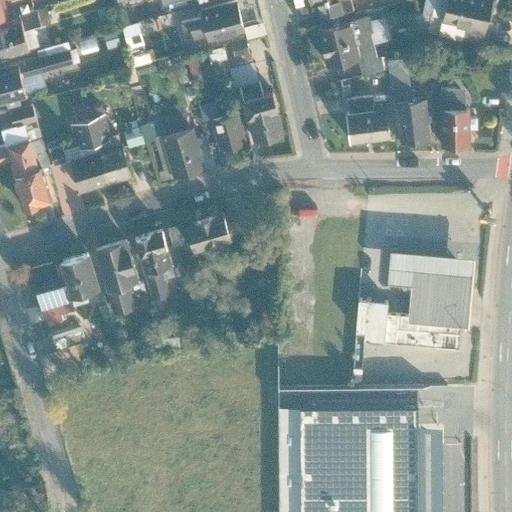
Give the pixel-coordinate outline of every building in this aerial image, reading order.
[(61,0),(65,17),(103,8),(100,0),(61,0)] [(246,32),(238,0),(202,9),(204,16),(189,20),(195,39),(208,36),(210,41),(246,32)] [(306,0),(308,6),(315,4),(318,18),(352,10),(349,0),(306,0)] [(490,0),(446,0),(442,22),(463,27),(483,31),(490,0)] [(20,20),(0,26),(0,59),(30,50),(23,29),(42,25),(37,8),(19,14),(20,20)] [(367,16),(314,29),(324,70),(358,60),(352,36),(371,32),(367,16)] [(133,61),(152,59),(148,19),(128,21),(133,61)] [(481,43),(483,31),(463,27),(460,39),(481,43)] [(70,49),(0,67),(0,104),(28,97),(22,79),(74,64),(70,49)] [(261,81),(241,86),(258,142),(287,134),(276,92),(265,95),(261,81)] [(454,89),(439,89),(438,147),(468,147),(468,130),(476,130),(476,117),(468,117),(468,108),(454,108),(454,89)] [(249,144),(240,111),(237,112),(232,96),(215,100),(220,116),(212,118),(221,151),(249,144)] [(371,110),(370,102),(370,97),(346,100),(347,113),(371,110)] [(428,140),(423,99),(393,102),(398,143),(428,140)] [(344,113),(347,143),(389,138),(385,101),(370,102),(371,110),(347,113),(344,113)] [(105,113),(88,118),(95,146),(113,140),(105,113)] [(206,170),(194,128),(191,129),(187,114),(162,121),(166,136),(163,137),(175,179),(206,170)] [(95,146),(88,118),(70,123),(78,151),(95,146)] [(39,169),(30,138),(0,146),(0,163),(9,161),(23,209),(52,200),(43,168),(39,169)] [(67,161),(61,138),(48,141),(54,165),(67,161)] [(122,144),(97,152),(107,185),(132,177),(122,144)] [(107,185),(97,152),(70,160),(80,193),(107,185)] [(225,206),(187,218),(197,247),(235,235),(225,206)] [(164,224),(136,232),(153,295),(170,290),(163,263),(174,261),(164,224)] [(127,234),(98,242),(115,309),(136,304),(127,277),(139,274),(127,234)] [(90,243),(32,262),(49,320),(63,315),(61,307),(75,302),(73,292),(103,284),(90,243)] [(415,283),(412,314),(464,320),(472,321),(479,256),(394,248),(391,280),(415,283)] [(461,347),(464,320),(412,314),(390,311),(391,299),(361,296),(358,329),(368,330),(367,338),(387,340),(461,347)] [(310,404),(277,405),(277,511),(416,511),(417,402),(310,404)]
